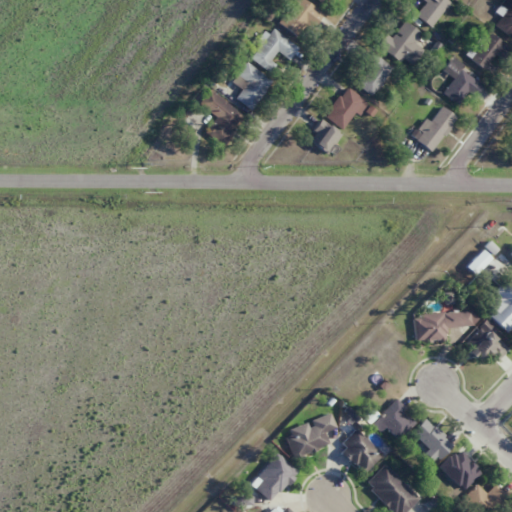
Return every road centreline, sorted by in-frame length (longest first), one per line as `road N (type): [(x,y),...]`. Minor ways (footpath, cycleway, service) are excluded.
road 1 (residential): [(89,182),(511,180)]
road 2 (residential): [(237,183),(382,0)]
